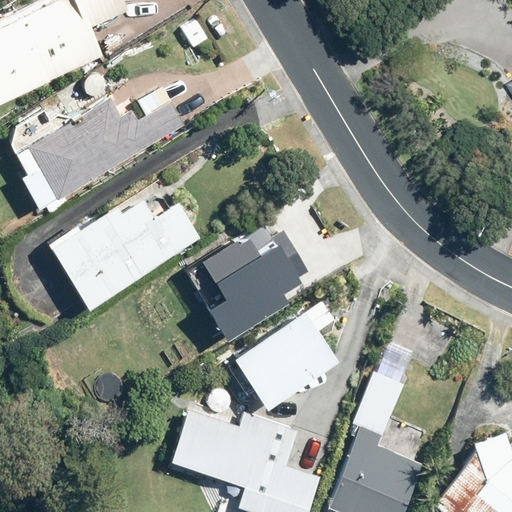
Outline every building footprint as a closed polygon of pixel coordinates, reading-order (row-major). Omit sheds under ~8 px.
[(91,27),(129,10),(124,0),(57,0),(0,25),(0,102),(104,56),(91,27)] [(67,201),(64,195),(184,125),(162,86),(137,100),(146,116),(137,121),(131,110),(120,117),(109,97),(14,154),(24,175),(19,178),(37,211),(45,206),(49,213),(67,201)] [(293,213),(322,187),(308,171),(278,197),(293,213)] [(73,226),(44,245),(86,310),(198,238),(176,204),(150,220),(139,202),(119,215),(114,208),(77,232),(73,226)] [(296,286),(309,278),(285,237),(226,270),(250,312),(273,299),(280,310),(302,298),(296,286)] [(332,321),(320,302),(303,314),(301,312),(231,359),(233,362),(225,368),(258,418),(288,399),(286,397),(336,363),(316,332),(332,321)] [(355,437),(324,510),(328,511),(403,511),(424,463),(379,444),(404,385),(372,371),(351,422),(354,424),(349,434),(355,437)] [(187,410),(170,460),(242,484),(235,507),(248,511),(301,511),(268,500),(286,445),(187,410)] [(474,452),(432,506),(438,511),(511,511),(511,453),(504,432),(472,443),(474,452)]
